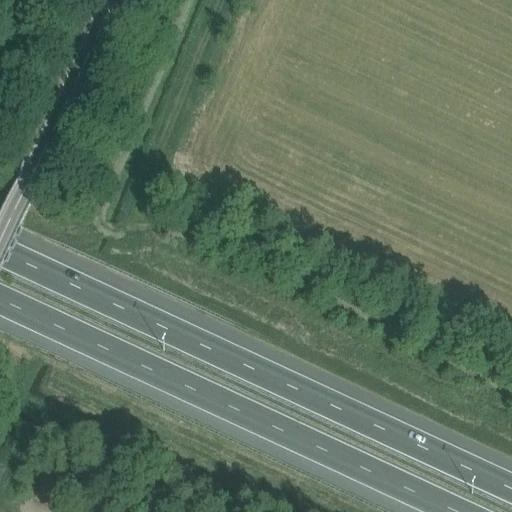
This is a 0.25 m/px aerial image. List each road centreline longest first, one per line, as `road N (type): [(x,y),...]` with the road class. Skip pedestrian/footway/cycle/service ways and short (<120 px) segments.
road 1 (motorway): [(511,489),(0,251)]
road 2 (motorway): [(0,296),(460,511)]
road 3 (unclassified): [(0,243),(111,0)]
road 4 (track): [(217,0),(131,221)]
